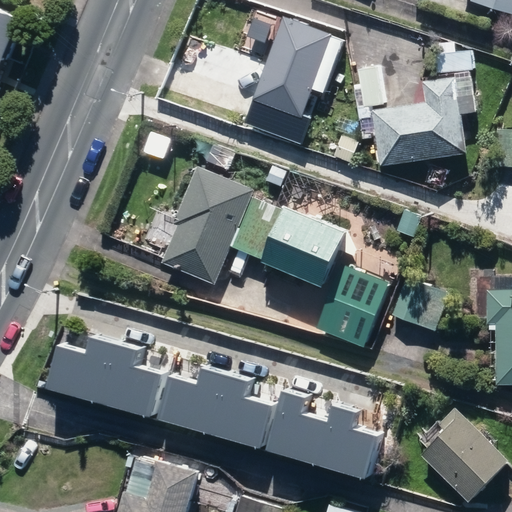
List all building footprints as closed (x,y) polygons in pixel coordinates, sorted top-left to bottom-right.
[(511,0),(471,0),(471,3),(511,15),(511,0)] [(0,60),(18,17),(0,8),(0,60)] [(251,102),(302,120),(333,36),(283,17),(251,102)] [(374,112),(381,168),(467,156),(456,77),(424,82),(427,105),(374,112)] [(248,128),(287,142),(295,119),(257,105),(248,128)] [(358,108),(359,119),(368,119),(367,107),(358,108)] [(328,132),(295,120),(288,140),(321,152),(328,132)] [(330,128),(323,148),(350,157),(357,137),(330,128)] [(493,169),(511,168),(511,131),(493,132),(493,169)] [(231,249),(323,287),(344,236),(253,198),(255,191),(197,167),(174,225),(178,226),(163,264),(216,285),(231,249)] [(396,229),(414,236),(422,216),(404,209),(396,229)] [(315,329),(364,349),(389,285),(340,265),(315,329)] [(393,315),(435,332),(450,295),(407,278),(393,315)] [(496,326),(497,386),(511,386),(511,290),(486,292),(488,326),(496,326)] [(113,344),(90,338),(85,354),(58,346),(46,389),(97,403),(113,344)] [(113,344),(97,403),(150,417),(161,375),(133,367),(137,351),(113,344)] [(224,374),(201,368),(196,384),(169,377),(157,420),(208,433),(224,374)] [(224,374),(208,433),(261,447),(272,405),(244,398),(248,381),(224,374)] [(281,392),(265,450),(318,464),(330,422),(301,415),(306,398),(281,392)] [(330,422),(318,464),(371,478),(382,437),(354,429),(358,412),(334,406),(330,422)] [(422,457),(468,504),(509,464),(456,410),(438,428),(444,434),(422,457)] [(119,511),(188,511),(199,474),(159,463),(148,500),(125,493),(119,511)] [(236,511),(283,511),(284,510),(241,497),(236,511)]
